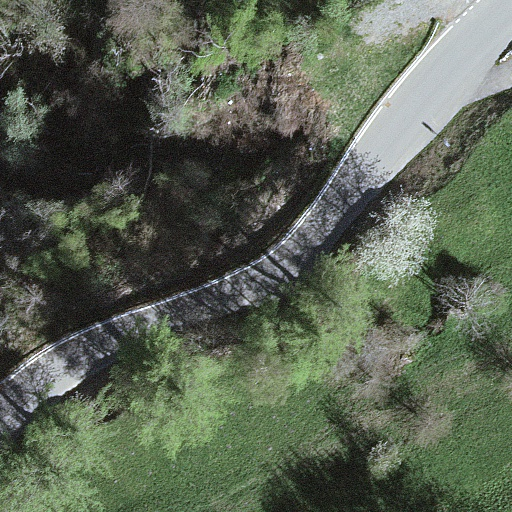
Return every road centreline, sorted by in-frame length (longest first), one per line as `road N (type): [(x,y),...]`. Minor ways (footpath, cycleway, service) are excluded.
road 1 (unclassified): [(0,416),(83,352),(238,295),(284,269),(407,119)]
road 2 (residential): [(407,119),(511,7)]
